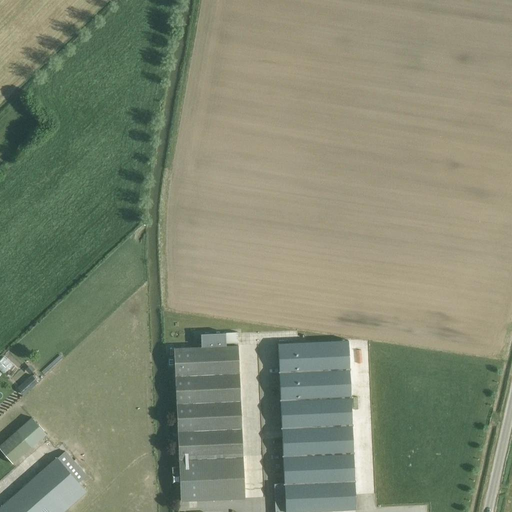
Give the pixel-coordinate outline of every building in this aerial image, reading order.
[(237,332),(201,334),(201,346),(238,345),(237,332)] [(355,511),(348,340),(278,343),(284,477),(274,478),(275,511),(355,511)] [(245,498),(243,457),(238,345),(174,348),(180,501),(245,498)] [(15,362),(5,352),(0,357),(0,369),(4,373),(15,362)] [(24,365),(10,378),(17,385),(31,373),(24,365)] [(24,396),(37,384),(30,377),(17,388),(24,396)] [(369,411),(362,412),(365,439),(371,438),(369,411)] [(31,417),(0,443),(0,449),(12,463),(46,434),(31,417)] [(87,476),(65,451),(58,457),(57,456),(0,505),(0,511),(69,511),(70,511),(68,509),(87,492),(79,482),(87,476)]
